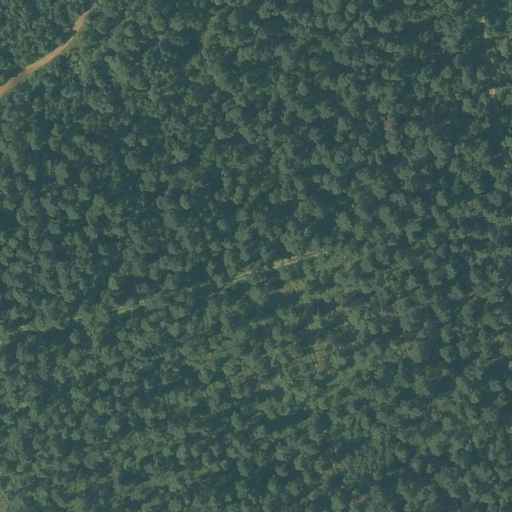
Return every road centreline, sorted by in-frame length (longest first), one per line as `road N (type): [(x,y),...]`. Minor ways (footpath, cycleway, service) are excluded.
road 1 (track): [(511,182),(479,0)]
road 2 (track): [(0,93),(86,29),(98,0)]
